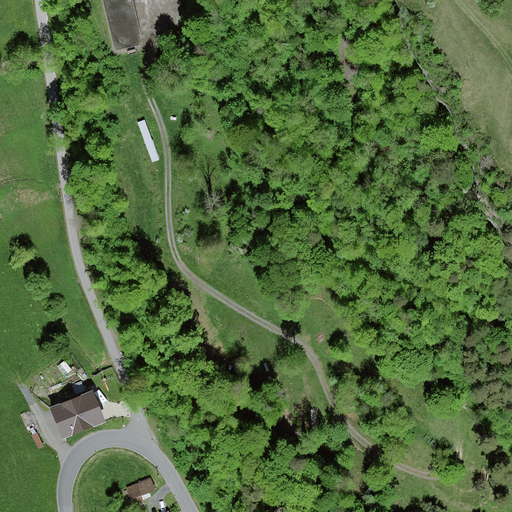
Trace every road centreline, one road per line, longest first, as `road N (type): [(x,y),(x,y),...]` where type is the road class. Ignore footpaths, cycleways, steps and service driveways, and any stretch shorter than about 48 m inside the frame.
road 1 (track): [(162,0),(164,26),(145,73),(167,138),(169,216),(183,267),(305,346),(348,422),(375,449),(442,477),(460,447)]
road 2 (unclassified): [(137,442),(140,419),(78,255),(39,0)]
road 3 (tertiary): [(137,442),(110,438),(84,448),(68,475),(66,511)]
